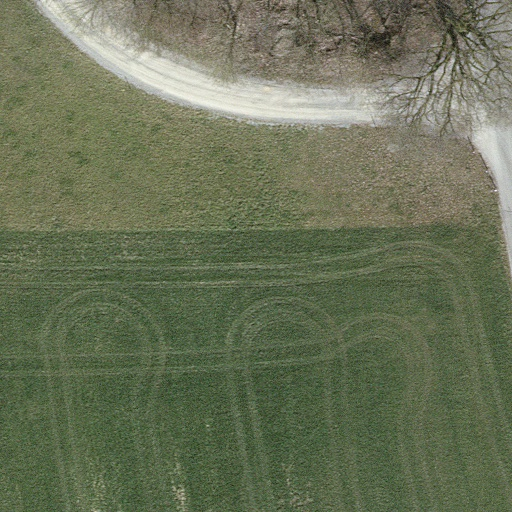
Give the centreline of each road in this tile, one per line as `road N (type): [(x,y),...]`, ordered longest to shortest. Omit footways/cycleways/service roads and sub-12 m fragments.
road 1 (track): [(496,90),(379,102),(215,93),(143,62),(58,0)]
road 2 (tertiary): [(511,156),(486,0)]
